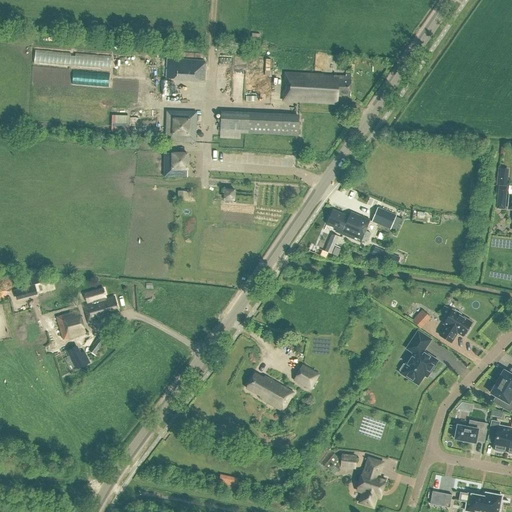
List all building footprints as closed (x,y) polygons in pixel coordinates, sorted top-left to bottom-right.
[(210,97),(225,98),(225,75),(225,59),(215,59),(214,90),(210,90),(210,97)] [(253,75),(252,62),(244,62),(244,75),(253,75)] [(138,80),(138,69),(127,69),(126,79),(138,80)] [(175,74),(162,74),(163,86),(176,85),(175,74)] [(345,78),(309,76),(285,74),(283,101),(307,103),(337,105),(337,96),(350,97),(351,76),(346,76),(345,78)] [(167,111),(166,141),(196,143),(197,113),(167,111)] [(298,136),(299,117),(221,114),(220,132),(298,136)] [(131,124),(120,124),(121,120),(113,120),(113,131),(131,131),(131,124)] [(164,177),(186,177),(187,155),(165,154),(164,177)] [(498,186),(507,186),(508,169),(500,168),(498,186)] [(497,207),(505,208),(507,186),(498,186),(497,207)] [(390,229),(396,216),(378,208),(372,222),(390,229)] [(349,217),(333,210),(326,225),(337,229),(335,232),(360,242),(361,240),(367,243),(371,234),(365,231),(370,221),(351,213),(349,217)] [(331,254),(339,237),(332,234),(324,251),(331,254)] [(495,256),(501,252),(496,246),(490,250),(495,256)] [(375,248),(371,256),(393,265),(396,266),(399,258),(395,256),(375,248)] [(94,304),(85,306),(89,323),(102,319),(102,317),(117,312),(114,299),(105,301),(105,299),(106,298),(107,298),(104,291),(99,292),(91,294),(91,295),(93,302),(93,303),(94,304)] [(429,314),(434,314),(435,310),(441,311),(442,304),(430,303),(429,314)] [(63,339),(86,333),(80,310),(57,317),(63,339)] [(404,335),(415,324),(411,320),(415,316),(409,310),(394,324),(404,335)] [(412,320),(420,328),(430,318),(422,310),(412,320)] [(460,316),(461,314),(455,310),(454,312),(452,311),(444,324),(446,325),(439,336),(451,343),(456,335),(455,335),(457,332),(463,336),(464,334),(466,335),(470,328),(468,327),(471,323),(460,316)] [(29,354),(46,348),(40,329),(47,327),(44,318),(39,320),(36,313),(26,316),(31,332),(29,333),(33,344),(27,346),(29,354)] [(95,355),(111,332),(106,328),(103,333),(101,333),(89,351),(95,355)] [(431,339),(418,331),(406,348),(412,353),(405,364),(403,363),(399,370),(401,371),(399,373),(417,385),(428,369),(430,370),(437,360),(423,351),(431,339)] [(441,343),(438,348),(445,352),(448,347),(441,343)] [(67,352),(76,370),(90,363),(84,352),(81,354),(77,347),(67,352)] [(50,354),(52,358),(47,360),(53,374),(72,366),(67,354),(64,355),(61,350),(50,354)] [(310,390),(319,374),(302,365),(294,380),(310,390)] [(497,382),(511,390),(511,375),(504,370),(503,371),(501,372),(499,375),(500,377),(497,382)] [(263,378),(254,373),(246,388),(260,396),(259,398),(283,411),(293,393),(264,376),(263,378)] [(511,400),(511,397),(511,390),(497,382),(494,386),(492,386),(490,390),(491,392),(490,393),(501,399),(498,405),(510,412),(511,408),(511,400)] [(484,440),(487,424),(470,421),(468,428),(457,425),(456,430),(454,430),(453,437),(455,438),(454,439),(462,441),(467,442),(475,443),(476,439),(484,440)] [(505,452),(510,428),(498,426),(499,423),(492,421),(489,434),(496,435),(493,449),(495,450),(495,451),(502,452),(502,451),(505,452)] [(334,454),(324,467),(328,470),(334,474),(338,469),(340,467),(340,466),(341,457),(336,456),(334,454)] [(340,467),(340,469),(355,470),(356,456),(341,454),(341,457),(340,466),(340,467)] [(380,473),(383,463),(368,459),(365,469),(364,473),(363,472),(359,483),(357,484),(356,488),(357,490),(357,491),(362,493),(359,503),(373,508),(376,497),(380,498),(386,480),(378,477),(379,473),(380,473)] [(202,478),(200,486),(221,490),(222,482),(202,478)] [(432,491),(430,504),(449,508),(452,495),(432,491)] [(460,493),(459,500),(467,502),(465,511),(471,511),(498,511),(501,496),(485,494),(485,498),(468,495),(468,494),(460,493)]
